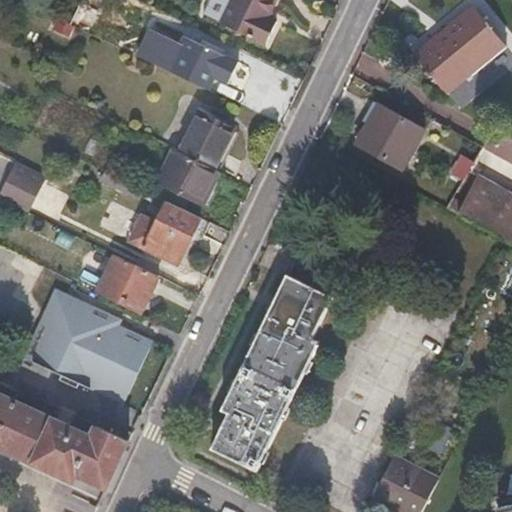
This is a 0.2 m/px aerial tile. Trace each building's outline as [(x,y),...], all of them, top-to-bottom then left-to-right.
[(213,0),(205,17),(222,26),(262,45),(274,21),(267,17),(275,0),(213,0)] [(447,94),(507,46),(477,9),(417,58),(447,94)] [(53,29),(71,36),(76,23),(58,16),(53,29)] [(209,90),(226,54),(190,38),(173,72),(209,90)] [(403,170),(425,132),(381,107),(358,146),(403,170)] [(213,169),(232,130),(197,114),(180,152),(213,169)] [(203,205),(219,172),(213,169),(180,152),(174,150),(158,182),(203,205)] [(451,172),(463,180),(475,162),(462,154),(451,172)] [(0,199),(32,215),(46,185),(13,169),(0,197),(0,199)] [(137,199),(142,190),(105,173),(101,182),(137,199)] [(511,196),(478,178),(458,214),(511,243),(511,196)] [(48,186),(35,213),(58,224),(71,198),(48,186)] [(177,264),(192,234),(202,239),(210,223),(168,202),(157,224),(142,216),(131,241),(177,264)] [(140,316),(158,277),(115,256),(97,294),(122,307),(140,316)] [(39,276),(42,269),(21,259),(18,265),(39,276)] [(256,473),(298,390),(320,343),(313,340),(333,298),(287,275),(222,411),(230,414),(211,452),(256,473)] [(125,406),(154,344),(121,328),(124,322),(57,290),(23,360),(64,378),(61,385),(79,393),(83,387),(125,406)] [(0,448),(72,481),(76,475),(107,488),(128,441),(96,426),(89,442),(13,406),(19,391),(0,382),(0,448)] [(398,511),(422,511),(436,487),(391,464),(373,499),(398,511)]
